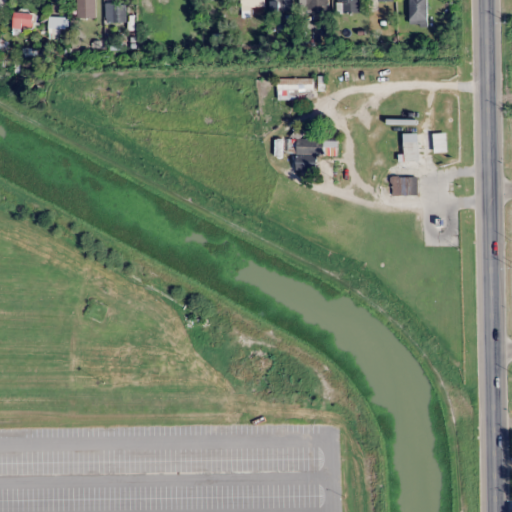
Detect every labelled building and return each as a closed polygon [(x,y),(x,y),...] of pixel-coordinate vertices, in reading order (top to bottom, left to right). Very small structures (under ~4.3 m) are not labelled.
[(241,0),(242,11),(264,11),(264,0),(241,0)] [(294,11),(293,0),(273,0),(274,11),(294,11)] [(299,0),(300,10),(329,10),(328,0),(299,0)] [(337,0),(338,12),(359,12),(359,0),(337,0)] [(410,0),(410,25),(427,25),(427,0),(410,0)] [(127,22),(127,2),(106,2),(106,22),(127,22)] [(13,31),(33,33),(35,13),(15,11),(13,31)] [(62,16),(50,16),(50,37),(62,37),(62,16)] [(314,79),(278,79),(278,98),(314,98),(314,79)] [(338,138),(297,138),(297,155),(338,155),(338,138)] [(392,195),(418,195),(418,177),(392,177),(392,195)]
